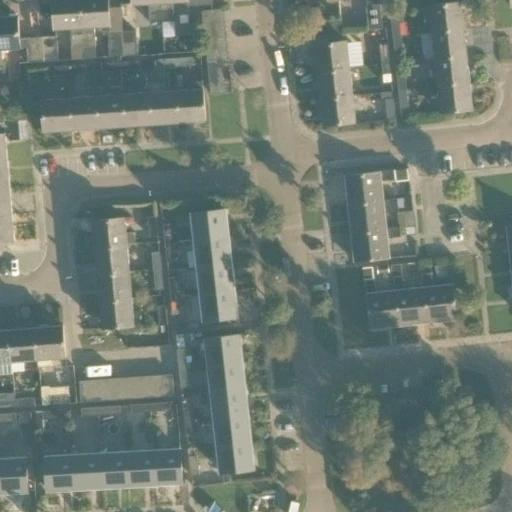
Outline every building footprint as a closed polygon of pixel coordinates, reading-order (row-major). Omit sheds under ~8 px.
[(83,47),(79,0),(50,0),(53,31),(70,30),(71,48),(83,47)] [(107,0),(79,0),(83,47),(94,47),(93,29),(109,28),(107,0)] [(162,23),(160,0),(130,0),(131,6),(148,5),(149,24),(162,23)] [(187,0),(160,0),(162,23),(173,22),(171,3),(188,2),(187,0)] [(429,6),(432,34),(465,31),(462,3),(429,6)] [(366,7),(368,30),(382,29),(379,5),(366,7)] [(223,20),(222,10),(201,12),(203,22),(223,20)] [(17,19),(0,20),(0,70),(3,70),(3,65),(2,52),(20,51),(19,42),(17,19)] [(224,30),(223,20),(203,22),(204,33),(224,30)] [(317,23),(319,36),(341,33),(340,20),(317,23)] [(391,21),(393,38),(400,38),(398,20),(391,21)] [(205,43),(225,41),(224,30),(204,33),(205,43)] [(468,58),(465,31),(432,34),(435,61),(468,58)] [(135,32),(121,33),(122,57),(136,56),(135,32)] [(109,57),(122,57),(121,33),(108,33),(109,57)] [(400,38),(393,38),(395,58),(402,58),(400,38)] [(55,39),(42,40),(44,63),(57,62),(55,39)] [(42,40),(26,41),(27,50),(28,64),(44,63),(42,40)] [(206,53),(227,51),(225,41),(205,43),(206,53)] [(380,43),(382,67),(389,66),(386,42),(380,43)] [(315,48),(318,74),(350,70),(347,44),(315,48)] [(206,53),(207,63),(228,61),(227,51),(206,53)] [(471,84),(468,58),(435,61),(438,87),(471,84)] [(193,59),(175,60),(175,68),(194,67),(193,59)] [(175,68),(175,60),(157,61),(157,69),(175,68)] [(228,61),(207,63),(208,73),(229,71),(228,61)] [(140,62),(121,64),(122,72),(140,71),(140,62)] [(122,72),(121,64),(102,65),(103,73),(122,72)] [(86,66),(68,67),(68,75),(87,74),(86,66)] [(391,83),(389,66),(382,67),(384,84),(391,83)] [(68,75),(68,67),(49,69),(50,76),(68,75)] [(318,74),(321,100),(353,97),(350,70),(318,74)] [(208,73),(209,84),(230,81),(229,71),(208,73)] [(397,72),(399,91),(405,91),(403,71),(397,72)] [(209,84),(210,94),(231,91),(230,81),(209,84)] [(471,84),(438,87),(441,116),(474,112),(471,84)] [(72,131),(70,100),(66,100),(66,87),(56,88),(57,101),(42,102),(44,133),(72,131)] [(112,97),(97,98),(98,129),(125,128),(123,97),(123,87),(111,87),(112,97)] [(205,91),(177,93),(179,124),(207,123),(205,91)] [(381,99),(393,98),(392,91),(381,92),(381,99)] [(407,109),(405,91),(399,91),(401,110),(407,109)] [(152,126),(179,124),(177,93),(150,95),(152,126)] [(150,95),(123,97),(125,128),(152,126),(150,95)] [(353,97),(321,100),(324,128),(356,125),(353,97)] [(85,99),(70,100),(72,131),(98,129),(97,98),(85,99)] [(386,101),(388,119),(394,119),(392,100),(386,101)] [(0,163),(8,163),(6,135),(0,135),(0,163)] [(0,163),(0,190),(11,189),(8,163),(0,163)] [(408,171),(394,172),(395,181),(396,181),(396,183),(409,182),(408,171)] [(349,205),(384,201),(382,182),(395,181),(394,172),(347,177),(349,205)] [(0,190),(0,217),(13,216),(11,189),(0,190)] [(349,205),(352,234),(387,230),(385,211),(399,210),(398,200),(384,201),(349,205)] [(194,213),(197,241),(228,238),(225,210),(194,213)] [(0,244),(16,243),(13,216),(0,217),(0,244)] [(94,221),(96,249),(127,246),(136,246),(135,233),(126,233),(125,219),(94,221)] [(149,220),(151,238),(159,237),(157,219),(149,220)] [(165,226),(167,244),(174,244),(172,226),(165,226)] [(387,230),(352,234),(355,263),(391,260),(388,240),(401,239),(400,229),(387,230)] [(231,265),(228,238),(197,241),(200,268),(231,265)] [(176,263),(174,244),(167,244),(168,264),(176,263)] [(129,273),(127,246),(96,249),(98,276),(129,273)] [(153,254),(154,271),(163,270),(161,254),(153,254)] [(201,278),(203,294),(234,291),(231,265),(200,268),(192,269),(193,279),(201,278)] [(402,266),(393,267),(394,279),(403,278),(402,266)] [(365,282),(375,281),(373,268),(364,269),(365,282)] [(163,270),(154,271),(156,293),(165,292),(163,270)] [(132,299),(129,273),(98,276),(101,302),(132,299)] [(422,276),(423,290),(427,324),(457,320),(454,287),(434,289),(432,275),(422,276)] [(170,278),(172,298),(180,297),(178,277),(170,278)] [(399,327),(427,324),(423,290),(405,292),(403,278),(394,279),(395,293),(399,327)] [(399,327),(395,293),(376,295),(375,281),(365,282),(370,330),(399,327)] [(237,319),(234,291),(203,294),(206,323),(237,319)] [(182,315),(180,297),(172,298),(174,316),(182,315)] [(132,299),(101,302),(103,330),(134,327),(132,299)] [(159,308),(161,327),(168,326),(166,307),(159,308)] [(64,327),(37,330),(39,361),(67,359),(64,327)] [(37,330),(10,332),(13,364),(13,370),(21,369),(21,363),(39,361),(37,330)] [(10,332),(0,332),(0,364),(13,364),(10,332)] [(208,340),(211,367),(242,364),(239,336),(208,340)] [(180,371),(188,370),(186,349),(178,350),(180,371)] [(211,367),(214,394),(245,391),(242,364),(211,367)] [(190,387),(188,370),(180,371),(182,388),(190,387)] [(165,397),(175,396),(174,375),(163,376),(165,397)] [(144,398),(154,397),(153,376),(142,377),(144,398)] [(163,376),(153,376),(154,397),(165,397),(163,376)] [(142,377),(132,378),(134,399),(144,398),(142,377)] [(123,400),(134,399),(132,378),(121,379),(123,400)] [(121,379),(111,380),(113,400),(123,400),(121,379)] [(100,380),(91,381),(92,402),(102,401),(100,380)] [(102,401),(113,400),(111,380),(100,380),(102,401)] [(91,381),(80,382),(82,403),(92,402),(91,381)] [(43,406),(51,406),(51,399),(50,387),(41,387),(43,406)] [(215,404),(217,420),(248,417),(245,391),(214,394),(200,396),(201,406),(215,404)] [(51,399),(51,406),(70,404),(70,397),(51,399)] [(184,400),(186,424),(194,423),(191,399),(184,400)] [(169,404),(151,406),(151,413),(170,411),(169,404)] [(151,413),(151,406),(132,407),(133,414),(151,413)] [(120,408),(97,410),(98,417),(121,415),(120,408)] [(83,418),(98,417),(97,410),(82,411),(83,418)] [(44,413),(44,421),(63,419),(63,412),(44,413)] [(248,417),(217,420),(205,422),(206,431),(218,429),(220,448),(250,444),(248,417)] [(195,437),(194,423),(186,424),(188,438),(195,437)] [(253,472),(250,444),(220,448),(223,475),(253,472)] [(61,458),(46,459),(46,464),(47,481),(48,490),(75,489),(73,458),(72,458),(72,446),(60,446),(61,458)] [(89,457),(73,458),(75,489),(102,487),(100,456),(100,447),(88,448),(89,457)] [(15,461),(0,462),(0,464),(2,493),(29,491),(27,450),(15,451),(15,461)] [(182,452),(154,453),(155,484),(183,483),(182,452)] [(129,486),(155,484),(154,453),(127,455),(129,486)] [(127,455),(100,456),(102,487),(129,486),(127,455)] [(190,461),(192,478),(200,477),(198,460),(190,461)] [(46,464),(39,465),(40,482),(47,481),(46,464)]
